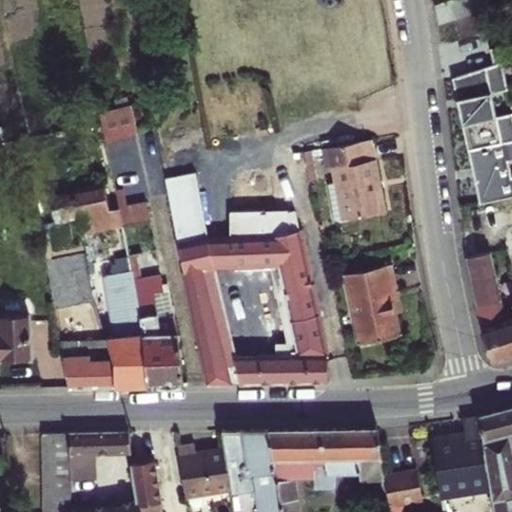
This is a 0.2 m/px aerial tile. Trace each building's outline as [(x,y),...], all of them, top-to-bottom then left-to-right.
[(486,0),(449,0),(436,4),(437,15),(439,25),(455,19),(489,8),(486,0)] [(458,29),(461,38),(494,28),(489,8),(455,19),(458,29)] [(507,89),(499,48),(490,51),(493,65),(453,78),(480,203),(511,196),(511,111),(496,115),(491,92),(507,89)] [(100,110),(107,143),(138,135),(131,103),(100,110)] [(376,158),(373,138),(368,139),(371,159),(376,158)] [(328,183),(336,220),(386,211),(381,185),(376,158),(371,159),(368,139),(323,148),(326,168),(332,167),(336,182),(328,183)] [(177,174),(166,176),(173,213),(197,330),(207,383),(232,383),(206,268),(215,266),(279,264),(301,354),(258,355),(260,382),(294,381),(329,380),(328,352),(298,213),(252,221),(229,221),(228,235),(210,236),(196,170),(177,174)] [(105,183),(74,189),(79,215),(110,209),(105,183)] [(56,219),(79,215),(74,189),(51,193),(56,219)] [(146,202),(129,205),(125,190),(116,191),(120,207),(123,226),(150,220),(146,202)] [(79,215),(82,235),(123,226),(120,207),(110,209),(79,215)] [(492,252),(468,257),(472,281),(477,305),(502,300),(492,252)] [(145,342),(149,385),(163,384),(176,383),(183,383),(179,334),(170,290),(164,290),(161,274),(142,278),(137,253),(129,254),(131,265),(132,271),(139,298),(145,342)] [(113,268),(114,274),(132,271),(131,265),(113,268)] [(396,279),(393,265),(346,275),(361,342),(398,334),(390,294),(399,292),(396,279)] [(133,385),(149,385),(145,342),(139,298),(132,271),(114,274),(106,276),(117,337),(107,337),(108,340),(116,385),(133,385)] [(0,359),(10,359),(31,358),(29,316),(2,317),(0,300),(0,299),(0,359)] [(477,305),(481,327),(506,319),(502,300),(477,305)] [(506,319),(481,327),(492,362),(506,358),(511,355),(511,329),(508,319),(506,319)] [(108,340),(61,342),(68,387),(92,386),(116,385),(108,340)] [(260,382),(258,355),(235,356),(240,382),(260,382)] [(495,511),(511,511),(511,439),(510,433),(511,432),(511,419),(509,407),(479,416),(495,511)] [(386,476),(378,428),(323,429),(268,429),(280,511),(301,511),(296,479),(314,479),(314,488),(335,487),(334,473),(358,472),(359,482),(386,480),(386,476)] [(221,430),(224,448),(231,490),(248,487),(250,495),(255,495),(257,511),(280,511),(268,429),(244,429),(221,430)] [(68,432),(70,479),(92,478),(89,449),(108,449),(107,430),(100,431),(94,431),(68,432)] [(107,430),(108,449),(132,448),(129,430),(107,430)] [(56,433),(43,434),(42,511),(54,511),(63,511),(63,506),(71,506),(70,479),(68,432),(56,433)] [(178,447),(186,496),(231,490),(224,448),(196,453),(195,445),(187,446),(178,447)] [(162,511),(159,489),(154,459),(133,463),(138,497),(139,511),(162,511)] [(386,476),(386,480),(391,511),(404,511),(403,502),(422,498),(417,470),(401,473),(386,476)] [(81,504),(71,506),(63,506),(63,511),(139,511),(138,497),(84,506),(81,504)]
